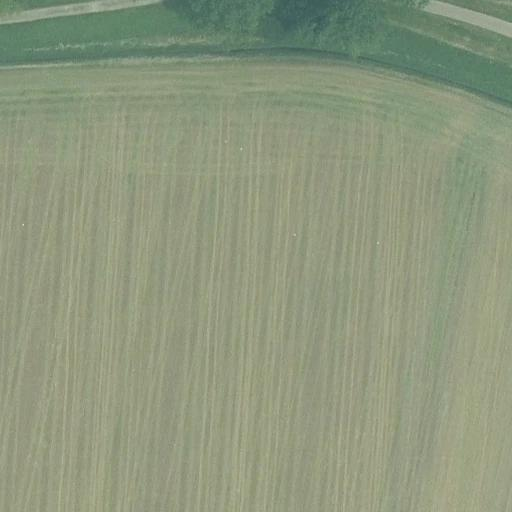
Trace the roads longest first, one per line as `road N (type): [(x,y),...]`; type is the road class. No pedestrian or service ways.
road 1 (track): [(0,19),(151,0)]
road 2 (unclassified): [(511,35),(389,0)]
